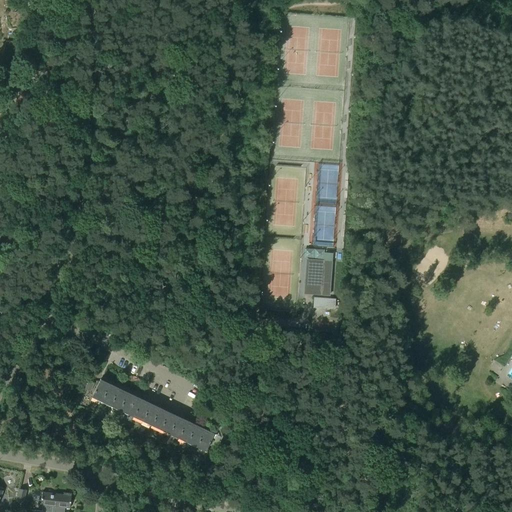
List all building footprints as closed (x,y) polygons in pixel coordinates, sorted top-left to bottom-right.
[(300,117),(301,107),(281,106),(281,117),(300,117)] [(290,287),(291,250),(271,250),(271,281),(273,281),(273,287),(290,287)] [(329,296),(331,261),(307,260),(305,294),(329,296)] [(335,308),(335,298),(314,297),(313,306),(335,308)] [(204,451),(212,435),(98,380),(91,396),(204,451)] [(87,382),(83,390),(89,393),(93,384),(87,382)] [(189,460),(199,465),(202,459),(192,454),(189,460)] [(22,503),(25,490),(19,488),(16,502),(22,503)] [(64,495),(42,492),(40,505),(45,505),(45,508),(52,509),(51,511),(64,511),(64,508),(69,508),(71,493),(64,493),(64,495)]
